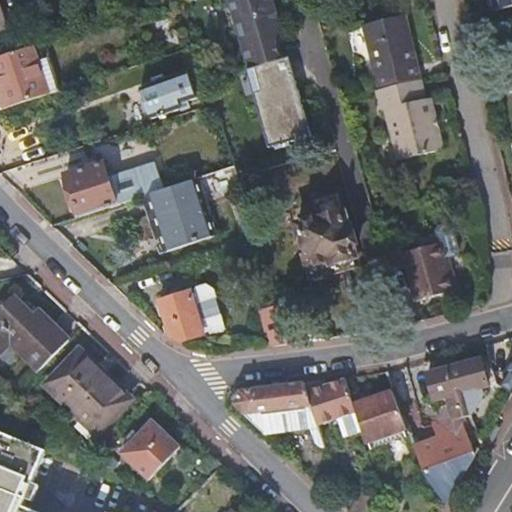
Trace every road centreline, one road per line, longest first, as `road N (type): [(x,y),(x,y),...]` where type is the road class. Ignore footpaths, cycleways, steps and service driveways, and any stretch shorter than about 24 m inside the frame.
road 1 (residential): [(178,373),(366,359),(511,322)]
road 2 (residential): [(511,296),(446,0)]
road 3 (residential): [(178,373),(0,193)]
road 4 (residential): [(315,511),(178,373)]
